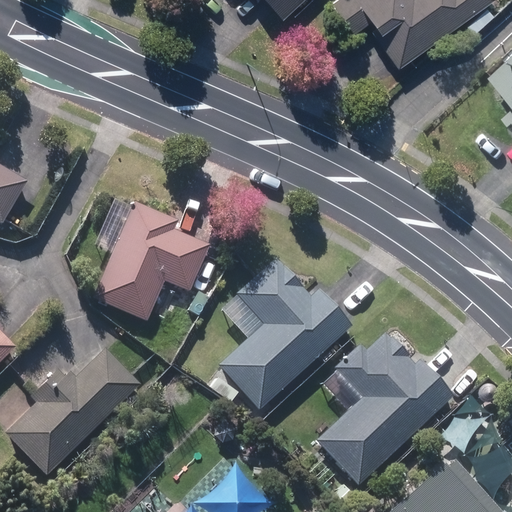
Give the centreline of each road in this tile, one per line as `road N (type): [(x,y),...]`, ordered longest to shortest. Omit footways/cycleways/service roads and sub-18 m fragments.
road 1 (secondary): [(347,179),(0,20)]
road 2 (residential): [(347,179),(380,128),(511,21)]
road 3 (secondary): [(511,301),(444,242),(347,179)]
